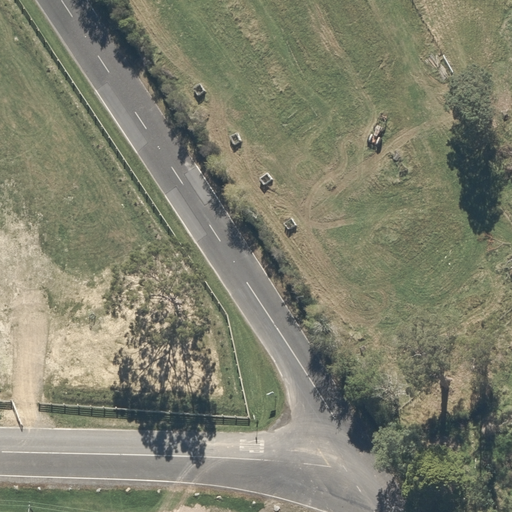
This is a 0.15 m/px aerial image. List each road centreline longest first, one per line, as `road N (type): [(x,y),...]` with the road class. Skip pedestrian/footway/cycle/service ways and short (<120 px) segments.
road 1 (residential): [(355,449),(62,0)]
road 2 (residential): [(355,449),(327,466),(0,451)]
